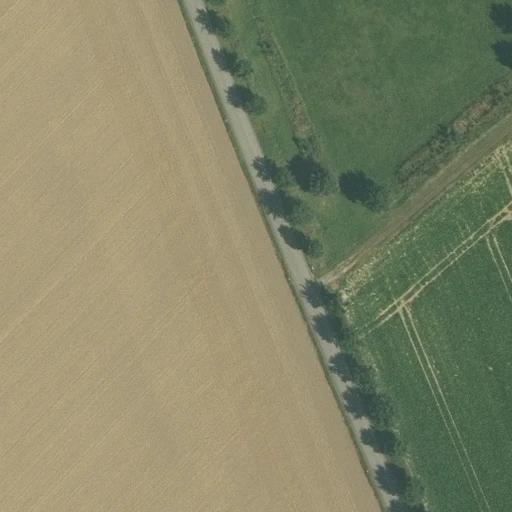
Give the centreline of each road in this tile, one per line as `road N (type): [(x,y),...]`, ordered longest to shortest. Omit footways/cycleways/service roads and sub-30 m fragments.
road 1 (tertiary): [(194,0),(397,511)]
road 2 (track): [(511,131),(309,299)]
